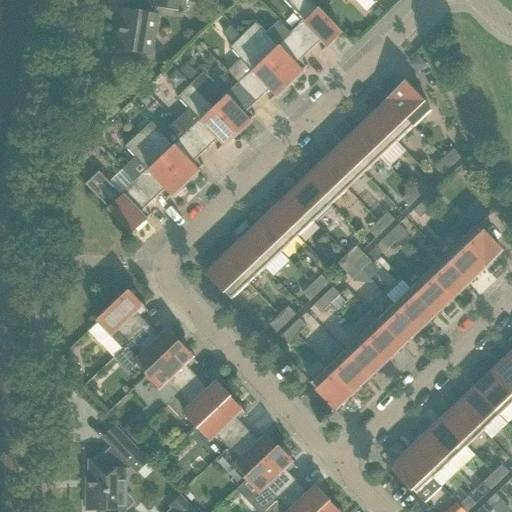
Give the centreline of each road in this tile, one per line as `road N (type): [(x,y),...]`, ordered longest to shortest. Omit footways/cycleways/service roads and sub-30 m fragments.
road 1 (residential): [(339,465),(169,285),(165,267),(171,250),(439,0)]
road 2 (unclassified): [(41,511),(44,241),(70,0)]
road 3 (residential): [(339,465),(511,305)]
